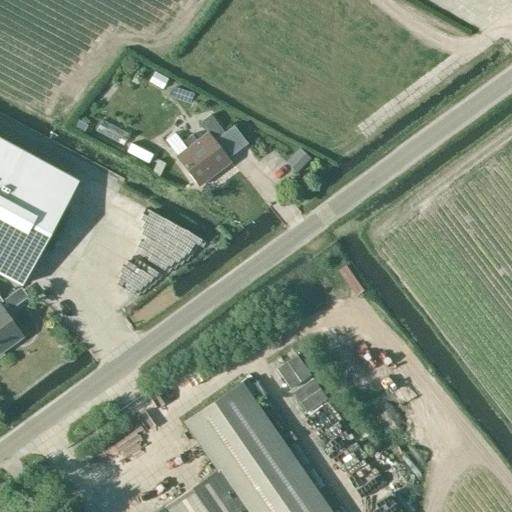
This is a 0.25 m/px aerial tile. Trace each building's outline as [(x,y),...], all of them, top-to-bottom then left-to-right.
[(230,162),(214,141),(224,133),(210,115),(199,124),(205,132),(196,139),(192,134),(181,142),(186,147),(175,156),(198,186),(230,162)] [(146,133),(132,146),(141,156),(155,145),(146,133)] [(0,274),(20,285),(76,181),(0,139),(0,274)] [(0,343),(17,332),(0,308),(0,301),(2,300),(0,297),(0,352),(2,351),(0,348),(0,343)] [(218,470),(157,511),(325,511),(237,384),(184,421),(218,470)]
